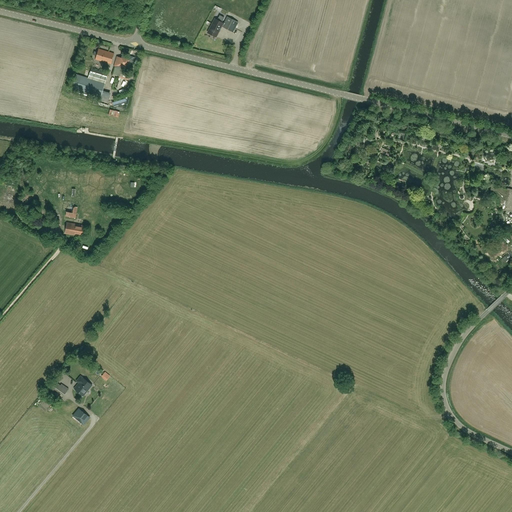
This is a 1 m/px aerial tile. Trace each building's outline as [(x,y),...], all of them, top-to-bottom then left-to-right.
[(224,23),(223,26),(224,27),(233,32),(238,22),(227,17),(224,23)] [(222,26),(223,26),(224,23),(215,18),(208,32),(216,37),(222,26)] [(111,64),(114,53),(99,49),(96,59),(111,64)] [(115,67),(113,74),(123,77),(125,70),(130,71),(134,57),(122,54),(121,57),(117,56),(114,66),(115,67)] [(72,88),(101,97),(105,83),(108,74),(91,68),(88,78),(76,74),(72,88)] [(474,163),(473,168),(482,171),(483,170),(482,170),(484,164),(483,164),(487,165),(503,169),(505,162),(505,161),(476,153),(473,163),(474,163)] [(511,211),(511,192),(511,190),(508,189),(508,191),(492,187),(490,196),(506,199),(503,209),(511,211)] [(66,212),(65,216),(76,218),(78,204),(68,202),(66,212)] [(82,236),(84,225),(73,223),(67,222),(65,233),(74,235),(82,236)] [(500,238),(508,245),(511,241),(503,234),(500,238)] [(79,383),(74,389),(83,396),(92,385),(83,378),(80,375),(76,380),(79,383)] [(59,386),(54,394),(61,399),(69,389),(61,383),(59,386)] [(46,398),(40,403),(50,414),(57,407),(51,401),(50,402),(46,398)] [(83,425),(89,417),(79,409),(73,416),(83,425)]
